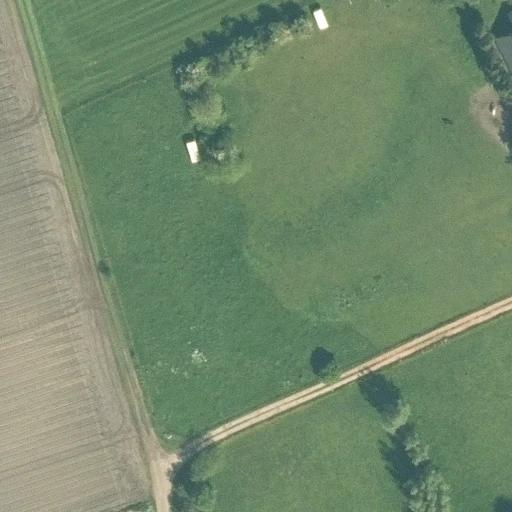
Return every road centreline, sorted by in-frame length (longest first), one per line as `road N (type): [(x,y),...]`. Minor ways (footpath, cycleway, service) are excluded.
road 1 (track): [(157,485),(43,61)]
road 2 (unclassified): [(161,511),(157,485),(209,436),(511,300)]
